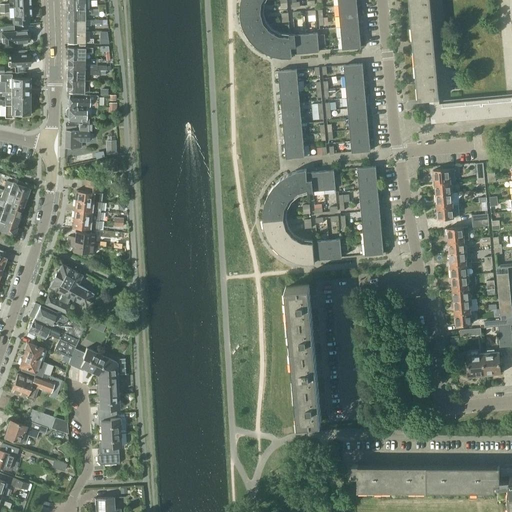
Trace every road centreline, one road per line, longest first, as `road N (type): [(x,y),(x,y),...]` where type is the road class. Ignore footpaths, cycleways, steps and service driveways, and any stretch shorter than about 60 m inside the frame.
road 1 (residential): [(443,404),(396,152),(383,0)]
road 2 (residential): [(0,350),(47,209),(47,145)]
road 3 (residential): [(47,145),(53,0)]
road 4 (residential): [(71,511),(87,470),(83,388)]
